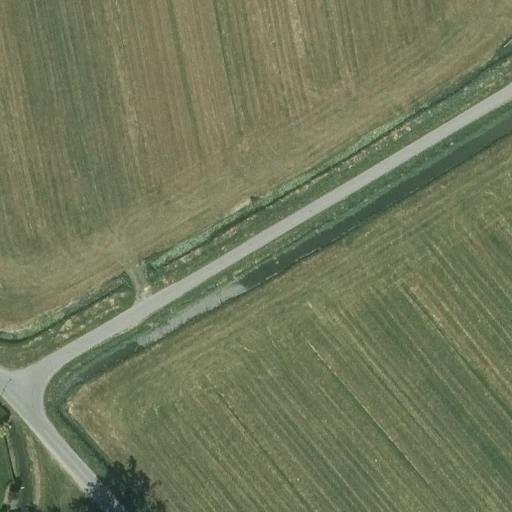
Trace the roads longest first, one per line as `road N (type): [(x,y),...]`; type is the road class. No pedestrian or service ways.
road 1 (unclassified): [(12,398),(511,94)]
road 2 (unclassified): [(109,511),(12,398)]
